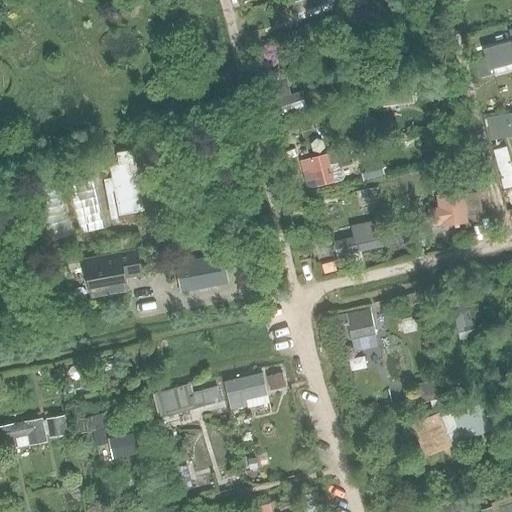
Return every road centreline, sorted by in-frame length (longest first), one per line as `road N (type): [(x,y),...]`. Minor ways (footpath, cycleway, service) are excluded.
road 1 (track): [(356,511),(296,339),(297,297)]
road 2 (unknown): [(140,311),(244,292),(297,297)]
